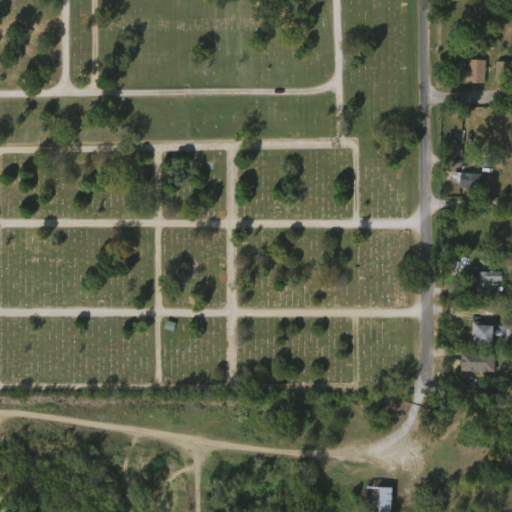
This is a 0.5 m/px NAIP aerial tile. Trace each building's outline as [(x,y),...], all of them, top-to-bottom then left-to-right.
[(484,58),(484,83),(462,82),(462,67),(467,67),(467,58),(484,58)] [(478,91),(478,68),(460,67),(460,76),(456,76),(456,91),(478,91)] [(452,204),(472,205),(473,181),(453,180),(452,204)] [(487,281),(487,284),(499,283),(500,289),(488,290),(488,294),(470,294),(470,283),(476,283),(476,271),(499,271),(499,281),(487,281)] [(493,330),(500,330),(500,325),(511,325),(511,348),(499,348),(499,336),(492,336),(492,345),(475,345),(473,343),(473,338),(475,335),(471,335),(471,321),(485,321),(485,325),(493,325),(493,330)] [(502,335),(485,334),(486,331),(465,330),(464,352),(485,352),(485,344),(492,344),(492,350),(501,351),(502,335)] [(492,353),(492,371),(458,370),(459,352),(492,353)] [(486,380),(487,363),(454,361),(453,379),(486,380)] [(391,488),(389,511),(364,511),(366,486),(391,488)]
